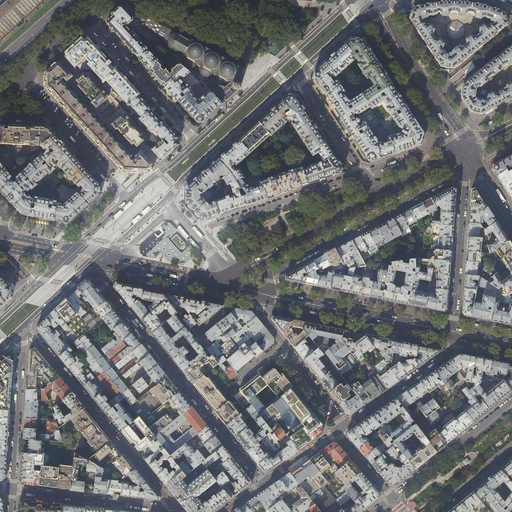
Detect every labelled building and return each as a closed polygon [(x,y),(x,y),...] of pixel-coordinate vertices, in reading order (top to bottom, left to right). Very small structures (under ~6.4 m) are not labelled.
[(436,2),(414,7),(410,18),(435,58),(441,66),(449,68),(453,68),(458,64),(507,24),(506,14),(505,12),(494,8),(490,6),(486,5),(476,3),(472,2),(467,2),(458,1),(456,1),(454,1),(449,1),(440,1),(436,2)] [(129,48),(135,55),(139,51),(122,32),(131,24),(130,20),(117,9),(110,15),(107,25),(113,32),(129,48)] [(139,18),(141,29),(143,29),(146,29),(168,47),(171,49),(182,55),(181,56),(184,58),(184,59),(184,61),(184,62),(184,63),(184,64),(185,65),(186,66),(187,67),(188,67),(189,68),(190,68),(192,68),(193,67),(194,67),(196,66),(196,65),(201,67),(200,68),(200,70),(200,71),(200,72),(201,74),(202,75),(203,76),(205,77),(206,77),(207,77),(208,77),(209,77),(210,76),(211,75),(212,74),(217,77),(216,78),(216,80),(217,82),(217,83),(218,83),(218,84),(219,85),(220,85),(220,86),(221,86),(222,86),(223,86),(224,86),(225,86),(226,86),(227,85),(228,84),(229,83),(229,82),(230,83),(231,82),(233,83),(232,86),(234,88),(236,90),(239,89),(240,88),(241,86),(241,85),(243,78),(244,71),(244,69),(241,68),(242,67),(240,65),(239,67),(238,66),(223,58),(224,58),(223,57),(224,56),(221,55),(221,56),(220,56),(210,50),(209,50),(210,49),(208,47),(207,48),(206,48),(191,39),(149,14),(139,16),(139,18)] [(135,29),(141,29),(139,18),(130,20),(131,24),(134,24),(135,29)] [(353,58),(355,57),(359,63),(357,64),(362,71),(371,65),(372,67),(379,63),(371,50),(363,39),(357,38),(351,37),(348,40),(344,44),(352,52),(350,54),(353,58)] [(160,158),(163,159),(174,148),(178,145),(175,142),(178,139),(171,130),(163,121),(161,123),(153,115),(149,110),(151,108),(134,89),(116,70),(114,71),(109,67),(102,59),(104,57),(97,49),(88,40),(85,43),(82,40),(67,53),(67,57),(75,65),(85,56),(94,65),(92,67),(104,80),(106,79),(142,117),(140,118),(152,132),(154,130),(162,140),(152,149),(160,158)] [(353,59),(353,58),(350,54),(352,52),(344,44),(335,52),(324,62),(337,76),(353,61),(353,60),(354,60),(354,59),(353,59)] [(511,44),(471,79),(465,83),(463,85),(461,97),(470,111),(482,114),(484,113),(498,105),(511,97),(511,44)] [(139,51),(135,55),(142,63),(150,71),(159,62),(144,46),(139,51)] [(441,66),(435,58),(433,59),(440,69),(449,70),(449,68),(441,66)] [(123,171),(148,172),(153,168),(153,164),(145,155),(141,150),(134,156),(136,158),(137,158),(138,159),(135,161),(129,154),(126,156),(124,154),(127,152),(117,141),(114,143),(113,141),(115,139),(108,131),(105,133),(104,132),(106,129),(99,121),(96,124),(95,122),(97,120),(90,112),(88,114),(86,112),(89,110),(82,102),(79,105),(77,103),(80,100),(70,89),(67,92),(65,90),(68,88),(62,81),(59,83),(56,80),(60,76),(60,77),(61,77),(62,76),(67,82),(73,76),(69,72),(64,66),(61,63),(57,62),(52,67),(45,73),(45,86),(56,98),(77,120),(95,140),(115,162),(123,171)] [(168,72),(159,62),(150,71),(157,78),(164,86),(184,68),(179,63),(168,72)] [(335,78),(337,76),(324,62),(319,67),(314,71),(313,77),(326,97),(333,92),(332,91),(341,85),(339,81),(338,82),(337,80),(335,80),(332,81),(330,78),(332,77),(333,77),(335,78)] [(371,65),(362,71),(369,82),(371,81),(374,85),(361,93),(367,101),(393,84),(385,72),(379,63),(372,67),(371,65)] [(190,72),(184,68),(164,86),(171,94),(179,102),(183,98),(180,95),(182,93),(185,96),(191,91),(192,90),(186,83),(183,86),(181,84),(183,83),(181,81),(178,83),(177,82),(177,80),(182,78),(183,79),(190,72)] [(93,105),(96,108),(108,97),(105,93),(106,93),(104,91),(103,92),(88,76),(87,78),(83,74),(76,81),(79,85),(78,86),(92,102),(91,103),(93,105)] [(218,84),(218,83),(210,90),(222,104),(239,89),(236,90),(234,88),(232,86),(233,83),(231,82),(230,83),(229,82),(229,83),(228,84),(227,85),(226,86),(225,86),(224,86),(223,86),(222,86),(221,86),(220,86),(220,85),(219,85),(218,84)] [(393,84),(367,101),(371,107),(372,109),(384,101),(387,107),(386,108),(391,115),(395,112),(399,110),(406,105),(401,96),(393,84)] [(347,93),(341,85),(332,91),(333,92),(326,97),(340,118),(367,101),(361,93),(349,101),(345,95),(347,93)] [(199,99),(191,91),(185,96),(183,98),(179,102),(189,113),(197,122),(203,122),(215,111),(222,104),(210,90),(203,96),(204,97),(205,97),(201,100),(200,100),(199,100),(199,99)] [(287,109),(288,109),(289,111),(285,113),(286,119),(287,118),(290,119),(292,122),(291,123),(296,131),(312,121),(303,107),(295,95),(289,94),(282,100),(286,105),(289,108),(287,109)] [(284,111),(288,109),(287,109),(289,108),(286,105),(282,100),(271,111),(259,122),(271,134),(272,135),(287,122),(286,119),(285,113),(284,111)] [(359,114),(371,107),(367,101),(340,118),(354,139),(370,129),(364,120),(362,121),(362,124),(360,125),(357,124),(356,123),(359,121),(359,120),(359,119),(354,119),(353,118),(353,115),(355,114),(359,114)] [(395,154),(402,151),(414,147),(421,145),(425,133),(406,105),(399,110),(401,114),(398,115),(395,112),(391,115),(390,115),(398,127),(402,129),(402,130),(401,132),(400,132),(389,135),(389,136),(392,142),(395,140),(397,144),(393,146),(395,154)] [(133,143),(137,146),(144,140),(141,136),(142,135),(128,119),(129,118),(127,116),(124,113),(112,124),(116,129),(118,128),(132,144),(133,143)] [(312,121),(296,131),(310,152),(326,142),(319,132),(312,121)] [(250,153),(271,134),(259,122),(249,131),(239,140),(250,153)] [(10,126),(5,125),(4,144),(30,146),(31,126),(17,126),(10,126)] [(49,127),(31,126),(30,146),(40,146),(40,144),(40,145),(41,146),(55,134),(52,130),(49,127)] [(379,143),(370,129),(354,139),(368,160),(373,161),(374,161),(381,159),(377,145),(378,143),(379,143)] [(55,134),(41,146),(45,150),(46,149),(48,150),(43,154),(41,154),(39,156),(52,171),(55,169),(54,167),(57,166),(57,164),(55,163),(57,162),(56,160),(59,160),(59,161),(58,162),(60,163),(59,164),(59,166),(61,168),(75,156),(65,144),(63,142),(62,141),(61,141),(55,134)] [(393,146),(392,142),(389,136),(387,136),(388,139),(381,142),(379,143),(378,143),(377,145),(381,159),(389,156),(395,154),(393,146)] [(251,153),(250,153),(239,140),(229,149),(218,159),(232,173),(236,180),(244,176),(239,168),(237,170),(234,166),(236,164),(237,165),(251,153)] [(326,142),(310,152),(313,157),(316,155),(317,158),(319,158),(321,158),(322,161),(315,164),(315,163),(310,165),(310,166),(303,169),(308,184),(325,178),(340,173),(342,167),(329,147),(326,142)] [(511,154),(504,159),(503,159),(493,165),(492,168),(497,176),(510,167),(511,165),(511,154)] [(49,174),(52,171),(39,156),(16,177),(16,179),(17,180),(15,181),(15,182),(14,181),(13,180),(12,179),(11,179),(13,177),(8,171),(0,178),(0,190),(12,203),(19,211),(22,214),(30,216),(34,199),(29,194),(27,196),(26,194),(26,193),(25,192),(26,191),(27,190),(28,192),(31,189),(32,190),(38,184),(37,183),(48,173),(49,174)] [(75,156),(61,168),(76,185),(90,172),(82,163),(75,156)] [(491,161),(493,165),(503,159),(501,156),(491,161)] [(214,163),(208,168),(212,173),(214,171),(219,177),(221,175),(223,175),(225,177),(223,178),(227,186),(230,184),(236,180),(232,173),(218,159),(214,163)] [(302,167),(261,181),(267,198),(298,188),(308,184),(303,169),(302,167)] [(511,169),(510,167),(497,176),(511,199),(511,169)] [(212,173),(208,168),(203,172),(198,178),(208,189),(217,180),(218,180),(218,179),(218,178),(219,178),(219,177),(214,171),(212,173)] [(90,172),(76,185),(79,188),(81,187),(82,189),(83,188),(83,189),(83,190),(81,191),(78,194),(89,206),(95,200),(100,196),(100,183),(100,182),(99,181),(97,179),(90,172)] [(245,178),(244,176),(236,180),(241,189),(242,188),(247,194),(245,195),(243,196),(246,206),(257,202),(267,198),(261,181),(258,182),(260,185),(251,188),(250,185),(248,184),(246,185),(243,180),(245,178)] [(202,194),(208,189),(198,178),(190,184),(185,189),(185,201),(195,213),(206,202),(206,201),(203,197),(201,197),(200,198),(198,196),(199,194),(200,193),(201,194),(202,194)] [(236,180),(230,184),(232,187),(232,189),(234,194),(234,193),(235,195),(230,197),(229,196),(215,201),(220,215),(233,210),(246,206),(243,196),(242,197),(239,189),(241,189),(236,180)] [(441,192),(431,198),(435,207),(438,205),(441,209),(440,213),(454,213),(456,188),(453,186),(441,192)] [(471,189),(470,206),(478,206),(484,202),(475,188),(471,189)] [(65,203),(58,202),(54,221),(62,222),(70,224),(71,223),(75,219),(79,215),(81,214),(82,212),(89,206),(78,194),(77,192),(67,201),(68,202),(66,204),(65,203)] [(34,197),(34,199),(30,216),(31,216),(43,218),(50,220),(54,221),(58,202),(57,200),(35,196),(34,197)] [(426,200),(422,202),(428,214),(432,212),(435,213),(436,216),(437,214),(438,212),(435,207),(431,198),(426,200)] [(208,204),(206,202),(195,213),(203,221),(210,218),(220,215),(215,201),(213,201),(212,201),(212,202),(211,202),(211,203),(208,204)] [(417,205),(410,209),(416,220),(428,214),(422,202),(417,205)] [(497,221),(484,202),(478,206),(470,206),(469,223),(480,224),(481,221),(479,221),(480,217),(482,216),(488,227),(497,221)] [(405,212),(401,214),(409,228),(418,224),(416,220),(410,209),(405,212)] [(440,213),(438,212),(437,214),(440,214),(440,220),(439,221),(433,220),(432,222),(430,224),(453,226),(454,213),(440,213)] [(397,216),(393,218),(403,236),(407,234),(405,230),(409,228),(401,214),(397,216)] [(49,224),(50,220),(43,218),(31,216),(30,221),(49,224)] [(389,220),(385,222),(395,241),(399,239),(399,237),(403,236),(393,218),(389,220)] [(165,221),(159,227),(159,228),(159,229),(161,232),(162,232),(162,233),(161,233),(159,236),(158,236),(157,235),(155,233),(154,233),(153,233),(137,247),(137,248),(137,249),(138,249),(139,250),(139,251),(139,252),(139,253),(139,254),(140,254),(141,256),(142,256),(155,259),(156,258),(160,255),(161,255),(162,255),(168,262),(169,262),(170,262),(173,260),(173,259),(174,259),(175,260),(179,265),(180,265),(181,266),(182,266),(183,266),(184,266),(189,261),(190,260),(191,260),(192,261),(199,269),(200,270),(203,270),(204,270),(205,270),(207,265),(207,264),(199,255),(198,255),(196,255),(195,254),(194,254),(194,253),(194,250),(194,249),(193,249),(191,246),(190,246),(189,247),(182,253),(181,253),(180,252),(169,240),(169,239),(169,238),(176,232),(177,231),(176,230),(169,222),(168,221),(166,221),(165,221)] [(486,228),(484,230),(486,238),(486,240),(488,240),(488,239),(489,239),(489,238),(489,237),(489,236),(489,235),(488,235),(487,234),(492,231),(497,239),(496,240),(495,241),(488,246),(489,250),(490,253),(509,240),(497,221),(488,227),(486,228)] [(380,225),(377,227),(385,243),(386,245),(389,243),(390,244),(391,244),(391,243),(395,241),(385,222),(380,225)] [(480,224),(469,223),(468,237),(480,238),(480,230),(483,228),(482,228),(480,224)] [(453,237),(453,226),(430,224),(428,228),(430,228),(430,230),(431,230),(432,230),(431,235),(439,236),(453,237)] [(372,229),(368,231),(377,248),(382,245),(385,243),(377,227),(372,229)] [(364,234),(360,236),(371,256),(379,252),(377,248),(368,231),(364,234)] [(356,238),(352,240),(362,261),(371,256),(360,236),(356,238)] [(451,251),(453,237),(439,236),(437,250),(451,251)] [(480,238),(468,237),(466,251),(480,252),(481,241),(482,241),(482,240),(483,240),(484,242),(487,242),(486,240),(486,238),(480,238)] [(407,243),(410,248),(417,244),(414,239),(407,243)] [(345,244),(335,249),(343,265),(354,259),(355,261),(357,264),(359,267),(365,266),(362,261),(352,240),(345,244)] [(511,261),(511,245),(509,240),(490,253),(486,253),(485,252),(487,263),(499,270),(501,269),(511,261)] [(331,251),(324,255),(333,271),(334,271),(344,269),(346,269),(343,265),(335,249),(331,251)] [(451,251),(437,250),(435,249),(435,251),(434,251),(434,253),(435,254),(435,257),(432,257),(430,258),(430,260),(415,259),(415,267),(433,269),(433,267),(434,260),(451,261),(451,251)] [(480,252),(466,251),(466,261),(478,262),(482,262),(483,261),(483,257),(482,256),(481,256),(482,256),(482,252),(480,252)] [(319,257),(313,261),(318,269),(319,272),(319,273),(325,272),(329,271),(333,271),(324,255),(319,257)] [(354,259),(343,265),(346,269),(350,268),(355,267),(359,267),(357,264),(355,265),(353,262),(355,261),(354,259)] [(415,259),(389,262),(388,270),(385,282),(384,287),(382,299),(388,300),(408,304),(415,267),(415,259)] [(448,290),(451,261),(434,260),(433,267),(438,268),(438,272),(436,271),(436,281),(436,289),(448,290)] [(308,263),(303,266),(306,273),(307,276),(305,283),(309,284),(317,286),(319,273),(319,272),(316,273),(315,271),(318,269),(313,261),(308,263)] [(478,262),(466,261),(465,275),(479,276),(482,272),(477,271),(478,266),(479,266),(479,265),(478,265),(478,262)] [(491,277),(493,279),(493,281),(492,282),(491,281),(489,282),(497,288),(498,289),(502,287),(503,287),(501,288),(502,290),(511,283),(511,261),(501,269),(499,270),(491,277)] [(491,277),(499,270),(487,263),(482,272),(479,276),(486,281),(491,277)] [(303,266),(295,271),(288,274),(285,276),(285,280),(294,281),(297,282),(305,283),(307,276),(306,273),(303,266)] [(354,274),(355,267),(350,268),(350,269),(349,270),(348,275),(349,276),(348,277),(343,276),(340,291),(343,291),(350,293),(354,274)] [(430,282),(433,269),(415,267),(408,304),(419,306),(422,307),(425,308),(428,295),(428,293),(417,291),(419,281),(420,279),(430,282)] [(373,281),(370,297),(378,298),(382,299),(384,287),(384,286),(384,284),(382,284),(382,285),(381,285),(381,284),(381,283),(382,283),(382,282),(383,282),(385,282),(388,270),(380,268),(379,270),(377,277),(378,277),(377,282),(373,281)] [(344,269),(334,271),(330,289),(333,289),(340,291),(343,276),(344,269)] [(334,271),(333,271),(329,271),(328,274),(327,276),(327,275),(326,275),(325,275),(324,275),(324,274),(325,272),(319,273),(317,286),(323,287),(330,289),(334,271)] [(365,271),(363,277),(360,294),(366,296),(370,297),(373,281),(375,273),(365,271)] [(359,275),(354,274),(350,293),(356,294),(360,294),(363,277),(360,276),(360,275),(359,275)] [(0,308),(10,299),(11,287),(4,279),(0,275),(0,308)] [(479,276),(465,275),(464,288),(476,289),(477,287),(477,285),(476,285),(475,284),(475,283),(475,282),(474,282),(474,281),(475,280),(478,280),(479,276)] [(486,281),(479,276),(478,280),(477,285),(477,287),(483,288),(483,290),(484,290),(482,301),(480,302),(474,301),(473,306),(471,317),(475,318),(490,321),(494,301),(497,288),(489,282),(486,281)] [(83,283),(78,287),(71,294),(66,298),(80,317),(86,312),(83,308),(85,307),(85,306),(85,305),(80,298),(81,297),(83,298),(84,299),(84,300),(85,300),(85,301),(86,301),(87,301),(88,301),(91,304),(90,304),(91,306),(92,305),(95,309),(106,300),(98,290),(90,280),(86,280),(84,282),(83,283)] [(511,283),(502,290),(501,290),(507,294),(511,290),(511,283)] [(134,287),(119,284),(117,284),(115,287),(125,299),(131,307),(141,298),(143,289),(138,288),(134,287)] [(476,289),(464,288),(462,312),(464,315),(467,316),(471,317),(473,306),(471,305),(471,304),(472,302),(472,301),(471,300),(472,299),(472,298),(474,299),(476,289)] [(501,290),(498,289),(497,288),(494,301),(499,301),(499,302),(510,304),(511,304),(511,297),(507,294),(501,290)] [(149,291),(143,289),(141,298),(142,299),(145,300),(146,302),(148,302),(148,300),(153,301),(153,303),(148,307),(152,311),(164,301),(165,300),(167,299),(161,293),(158,292),(152,291),(149,291)] [(447,309),(448,290),(436,289),(435,294),(437,297),(436,297),(435,297),(432,296),(428,295),(425,308),(429,308),(433,309),(443,311),(444,311),(447,309)] [(170,295),(161,293),(167,299),(177,313),(178,314),(181,312),(177,308),(179,306),(180,305),(183,309),(184,308),(174,296),(170,295)] [(181,297),(174,296),(184,308),(186,310),(189,314),(197,323),(199,326),(201,324),(194,316),(193,316),(189,311),(190,311),(196,312),(197,314),(204,308),(211,303),(200,301),(199,301),(181,297)] [(58,306),(55,309),(69,328),(72,331),(78,339),(84,334),(90,329),(82,319),(80,317),(66,298),(60,304),(58,306)] [(146,303),(142,299),(141,298),(131,307),(138,316),(141,320),(150,313),(151,312),(152,311),(148,307),(146,309),(143,305),(146,303)] [(177,313),(167,299),(165,300),(167,303),(166,303),(164,301),(152,311),(151,312),(153,314),(152,316),(150,313),(141,320),(148,328),(152,333),(162,325),(164,323),(165,322),(164,320),(161,322),(156,316),(163,310),(164,308),(164,309),(165,309),(166,310),(167,310),(167,309),(168,309),(169,310),(168,311),(172,316),(177,313)] [(106,300),(95,309),(99,314),(97,315),(98,316),(94,319),(89,313),(82,319),(90,329),(103,319),(114,310),(110,305),(106,300)] [(499,301),(494,301),(490,321),(500,323),(510,325),(511,315),(511,304),(510,304),(509,309),(508,311),(504,310),(504,309),(500,308),(500,309),(498,309),(498,307),(499,302),(499,301)] [(212,303),(211,303),(204,308),(205,310),(198,315),(199,317),(198,318),(196,315),(194,316),(201,324),(223,306),(223,305),(222,305),(214,304),(212,303)] [(242,328),(256,316),(252,311),(244,309),(236,308),(231,312),(242,328)] [(49,314),(46,317),(51,325),(54,328),(60,324),(65,330),(67,328),(68,329),(69,328),(55,309),(49,314)] [(114,310),(103,319),(112,330),(123,321),(118,315),(114,310)] [(228,314),(224,318),(236,333),(242,328),(231,312),(228,314)] [(179,315),(178,314),(177,313),(172,316),(167,321),(177,334),(188,326),(182,319),(179,315)] [(184,318),(182,319),(188,326),(190,329),(193,326),(197,323),(189,314),(188,315),(190,317),(189,318),(187,315),(186,315),(185,315),(184,315),(184,316),(184,317),(186,320),(184,318)] [(275,325),(281,331),(294,320),(288,318),(273,315),(271,319),(275,325)] [(244,342),(246,341),(251,337),(259,330),(264,326),(256,316),(242,328),(236,333),(230,338),(232,341),(234,340),(237,344),(236,345),(238,348),(239,347),(244,342)] [(49,327),(51,325),(46,317),(41,322),(37,326),(37,329),(41,335),(49,344),(60,335),(56,331),(54,333),(52,330),(53,329),(51,327),(50,327),(50,328),(49,327)] [(218,323),(216,324),(222,333),(225,331),(226,332),(227,331),(226,330),(227,329),(229,331),(224,336),(228,340),(230,338),(236,333),(224,318),(218,323)] [(297,320),(294,320),(281,331),(287,340),(294,348),(304,339),(309,336),(303,328),(304,322),(297,320)] [(123,321),(112,330),(112,332),(118,339),(115,342),(113,340),(101,349),(105,353),(103,354),(104,356),(105,354),(132,333),(128,327),(123,321)] [(326,355),(331,360),(329,362),(331,364),(335,368),(338,372),(341,376),(352,368),(344,357),(351,352),(342,340),(344,330),(328,326),(304,322),(303,328),(309,336),(312,339),(316,337),(317,335),(324,337),(323,344),(318,347),(318,348),(324,355),(325,356),(326,355)] [(224,336),(222,333),(216,324),(205,333),(217,349),(228,340),(224,336)] [(166,330),(162,325),(152,333),(158,340),(162,346),(176,335),(175,333),(174,335),(173,334),(171,336),(168,333),(167,332),(166,333),(165,332),(166,331),(166,330)] [(192,331),(190,329),(188,326),(177,334),(176,335),(162,346),(173,359),(186,348),(184,346),(183,346),(179,349),(174,342),(183,335),(191,345),(198,339),(192,331)] [(271,334),(264,326),(259,330),(263,335),(265,338),(271,345),(274,342),(274,339),(271,334)] [(257,341),(263,335),(259,330),(251,337),(255,342),(263,351),(265,349),(271,345),(265,338),(262,340),(264,342),(260,345),(257,341)] [(350,331),(344,330),(342,340),(351,352),(357,361),(359,360),(360,360),(362,358),(362,357),(363,357),(363,354),(368,350),(370,352),(375,348),(365,335),(354,343),(353,342),(352,342),(353,339),(349,339),(350,331)] [(78,339),(72,331),(66,335),(91,365),(89,366),(93,371),(98,367),(99,368),(98,369),(101,373),(104,371),(96,362),(88,350),(87,351),(78,339)] [(138,340),(132,333),(105,354),(109,359),(126,345),(125,344),(127,343),(129,346),(127,348),(118,355),(119,355),(112,361),(115,366),(116,365),(141,344),(138,340)] [(198,339),(209,352),(212,356),(212,355),(214,354),(217,357),(221,353),(217,349),(205,333),(203,335),(200,337),(198,339)] [(84,334),(78,339),(87,351),(88,350),(94,345),(84,334)] [(366,334),(365,335),(375,348),(375,349),(376,347),(379,347),(381,337),(373,335),(366,334)] [(63,339),(60,335),(49,344),(51,347),(54,350),(59,356),(70,347),(68,346),(66,348),(60,341),(63,339)] [(383,337),(381,337),(379,347),(378,349),(376,350),(383,360),(385,362),(388,348),(388,346),(389,339),(383,337)] [(209,352),(198,339),(191,345),(198,354),(190,362),(185,356),(189,352),(189,351),(186,348),(173,359),(176,364),(183,372),(209,352)] [(307,342),(304,339),(294,348),(299,354),(304,360),(314,351),(312,349),(310,350),(309,348),(305,344),(307,342)] [(395,340),(389,339),(388,346),(391,346),(391,349),(388,348),(385,362),(386,364),(391,363),(393,354),(394,354),(395,354),(395,353),(400,354),(402,341),(395,340)] [(249,346),(246,341),(244,342),(255,356),(256,357),(258,355),(263,351),(255,342),(251,346),(249,346)] [(410,343),(402,341),(400,354),(399,362),(404,361),(404,356),(407,357),(407,354),(408,354),(409,354),(409,355),(412,356),(411,358),(411,360),(416,359),(416,357),(417,353),(418,344),(410,343)] [(244,342),(239,347),(240,348),(226,359),(231,366),(236,372),(250,360),(255,356),(244,342)] [(41,355),(32,343),(28,345),(27,356),(27,360),(28,360),(34,360),(35,360),(37,358),(41,355)] [(314,351),(318,348),(318,347),(314,343),(309,348),(310,350),(312,349),(314,351)] [(439,345),(427,343),(427,346),(438,348),(438,351),(439,351),(440,351),(439,347),(439,345)] [(145,349),(141,344),(116,365),(119,369),(133,358),(133,357),(135,355),(139,359),(135,362),(133,364),(130,363),(120,372),(121,373),(123,372),(123,373),(122,374),(123,375),(149,354),(145,349)] [(423,345),(418,344),(417,353),(420,354),(420,355),(420,356),(418,358),(416,357),(416,359),(415,361),(419,366),(429,359),(439,352),(438,351),(438,348),(427,346),(423,345)] [(94,345),(88,350),(96,362),(103,357),(94,345)] [(72,350),(70,347),(59,356),(63,361),(68,367),(79,359),(77,356),(74,358),(70,352),(72,350)] [(318,348),(314,351),(304,360),(306,363),(312,370),(319,380),(335,368),(331,364),(326,368),(319,359),(324,355),(318,348)] [(0,409),(10,410),(11,396),(13,368),(14,352),(10,350),(6,354),(0,359),(0,409)] [(215,358),(212,355),(212,356),(209,352),(183,372),(186,375),(193,384),(204,375),(200,370),(201,366),(202,366),(203,366),(203,365),(203,364),(204,364),(206,364),(208,363),(209,362),(213,368),(218,364),(214,359),(215,358)] [(476,356),(475,356),(471,355),(462,353),(458,354),(454,356),(450,359),(458,371),(464,367),(465,368),(466,368),(467,368),(466,377),(464,379),(466,382),(471,383),(472,374),(474,367),(476,356)] [(153,359),(149,354),(123,375),(122,376),(123,377),(124,377),(126,379),(140,367),(140,366),(139,365),(140,364),(142,364),(143,364),(144,366),(144,369),(147,373),(158,364),(153,359)] [(39,371),(41,370),(49,363),(41,355),(37,358),(38,360),(38,361),(38,362),(38,363),(37,364),(36,364),(35,360),(34,360),(28,360),(28,366),(27,373),(39,371)] [(217,357),(215,358),(214,359),(218,364),(230,379),(233,377),(237,373),(236,372),(231,366),(228,368),(228,369),(227,367),(226,368),(223,365),(223,364),(222,364),(221,363),(226,359),(223,355),(219,359),(217,357)] [(104,356),(103,357),(96,362),(104,371),(106,373),(112,368),(103,358),(105,357),(104,356)] [(486,358),(482,357),(476,356),(474,367),(476,367),(475,374),(472,374),(471,383),(475,383),(474,385),(478,384),(481,383),(483,371),(486,372),(484,382),(485,382),(488,381),(493,359),(486,358)] [(84,365),(79,359),(68,367),(72,372),(76,377),(82,373),(84,371),(81,368),(84,365)] [(416,359),(411,360),(406,361),(407,362),(396,364),(390,369),(399,380),(403,377),(419,366),(415,361),(416,359)] [(442,365),(434,370),(441,380),(448,390),(454,385),(449,378),(449,377),(455,373),(460,381),(464,379),(458,371),(450,359),(442,365)] [(499,361),(493,359),(488,381),(494,380),(495,380),(496,380),(497,379),(497,378),(496,378),(494,376),(494,374),(497,375),(498,372),(499,372),(500,374),(502,374),(502,378),(504,378),(505,377),(506,375),(507,373),(508,363),(502,361),(499,361)] [(386,364),(385,362),(383,360),(373,368),(378,374),(388,387),(388,388),(393,384),(399,380),(390,369),(386,364)] [(49,363),(41,370),(47,376),(46,377),(46,378),(45,378),(45,379),(45,380),(46,381),(40,385),(40,384),(27,382),(26,390),(44,389),(60,377),(49,363)] [(511,363),(508,363),(507,373),(511,373),(511,377),(509,379),(506,375),(505,377),(504,378),(502,378),(511,391),(511,390),(511,363)] [(158,364),(147,373),(144,376),(145,378),(148,375),(149,374),(157,385),(167,376),(163,370),(158,364)] [(276,367),(262,377),(279,398),(292,387),(293,386),(283,375),(281,372),(281,373),(276,367)] [(112,368),(106,373),(113,383),(119,378),(112,368)] [(338,372),(335,368),(319,380),(325,387),(329,392),(331,391),(340,384),(342,382),(340,380),(338,382),(335,379),(334,379),(333,378),(333,377),(332,376),(333,375),(334,376),(338,372)] [(427,376),(420,381),(428,391),(429,393),(438,386),(440,389),(443,387),(445,390),(447,388),(448,390),(441,380),(434,370),(427,376)] [(106,373),(104,371),(101,373),(95,378),(98,382),(100,384),(104,390),(111,399),(109,401),(110,402),(108,403),(106,401),(108,400),(108,399),(106,396),(104,396),(101,392),(94,398),(97,402),(106,413),(113,407),(115,406),(119,402),(125,398),(122,394),(113,383),(106,373)] [(85,377),(82,373),(76,377),(80,381),(84,386),(94,377),(90,373),(85,377)] [(239,390),(240,391),(251,405),(268,426),(275,420),(290,408),(302,398),(293,386),(292,387),(279,398),(262,377),(259,374),(243,386),(239,389),(239,390)] [(378,374),(370,379),(379,393),(380,393),(380,392),(384,389),(386,388),(388,387),(378,374)] [(207,378),(204,375),(193,384),(209,404),(215,411),(228,401),(209,377),(207,378)] [(167,376),(157,385),(149,391),(142,396),(137,401),(131,406),(137,414),(139,417),(143,421),(169,400),(179,391),(171,380),(167,376)] [(313,400),(320,395),(305,376),(298,381),(313,400)] [(60,377),(44,389),(46,395),(49,393),(47,392),(51,388),(53,389),(62,400),(72,392),(64,382),(60,377)] [(95,378),(94,377),(84,386),(89,392),(94,398),(101,392),(104,390),(100,384),(97,386),(96,384),(98,382),(95,378)] [(133,385),(140,393),(149,386),(142,377),(133,385)] [(356,377),(347,383),(352,389),(353,390),(354,392),(364,405),(371,400),(361,386),(359,384),(360,383),(356,377)] [(119,378),(113,383),(122,394),(128,389),(119,378)] [(502,378),(497,379),(496,380),(499,383),(491,390),(500,401),(505,396),(511,391),(502,378)] [(370,379),(361,386),(371,400),(374,398),(380,394),(379,393),(370,379)] [(417,383),(406,390),(414,401),(421,396),(422,398),(427,394),(426,393),(428,391),(420,381),(417,383)] [(491,390),(485,382),(484,382),(481,383),(488,392),(491,390)] [(343,387),(340,384),(331,391),(336,397),(341,403),(345,400),(352,394),(354,392),(353,390),(349,394),(347,393),(352,389),(347,383),(346,383),(345,384),(346,385),(343,387)] [(484,392),(478,384),(474,385),(474,386),(471,388),(478,396),(480,400),(489,410),(493,406),(500,401),(491,390),(488,392),(487,393),(486,393),(486,392),(485,392),(484,392)] [(475,398),(478,396),(471,388),(470,386),(469,386),(462,391),(469,399),(468,400),(468,401),(468,402),(469,403),(470,403),(470,404),(471,404),(471,405),(464,411),(473,422),(484,414),(489,410),(480,400),(478,401),(475,398)] [(25,401),(38,401),(48,400),(46,395),(44,389),(26,390),(26,395),(25,401)] [(128,389),(122,394),(125,398),(131,406),(137,401),(128,389)] [(401,394),(396,398),(404,409),(407,406),(408,408),(410,411),(411,411),(418,407),(414,401),(406,390),(401,394)] [(179,391),(169,400),(172,404),(173,403),(174,404),(173,405),(175,407),(175,406),(179,410),(178,411),(180,415),(192,406),(189,403),(185,399),(179,391)] [(240,391),(228,401),(215,411),(223,421),(226,425),(241,413),(246,409),(251,405),(240,391)] [(55,420),(58,419),(59,423),(61,423),(63,421),(65,423),(70,419),(84,408),(85,407),(76,396),(72,392),(62,400),(53,407),(55,410),(56,412),(53,413),(55,420)] [(354,392),(352,394),(354,397),(347,402),(345,400),(341,403),(339,404),(346,414),(350,414),(356,410),(364,405),(354,392)] [(306,403),(302,398),(290,408),(301,422),(303,420),(302,418),(304,417),(306,419),(313,412),(306,403)] [(390,402),(384,406),(393,418),(401,412),(403,414),(406,412),(404,409),(396,398),(390,402)] [(437,410),(440,407),(435,401),(433,398),(419,408),(422,412),(424,415),(426,418),(430,415),(428,413),(430,411),(432,414),(435,411),(433,409),(435,408),(437,410)] [(439,398),(435,401),(440,407),(444,404),(439,398)] [(38,401),(25,401),(25,408),(24,428),(35,429),(36,419),(37,419),(38,401)] [(135,421),(119,402),(115,406),(119,411),(118,412),(117,412),(113,407),(106,413),(107,414),(114,422),(121,431),(128,426),(125,422),(125,421),(127,420),(130,424),(135,421)] [(268,426),(251,405),(246,409),(261,428),(257,431),(259,434),(255,438),(254,437),(254,436),(254,435),(242,418),(244,417),(241,413),(226,425),(240,443),(247,451),(258,442),(260,440),(268,433),(267,432),(268,430),(270,432),(272,431),(271,430),(268,426)] [(196,435),(207,426),(195,411),(192,406),(180,415),(173,421),(154,436),(156,438),(158,440),(161,444),(162,445),(163,444),(166,447),(164,449),(170,456),(186,442),(196,435)] [(379,409),(372,414),(383,428),(389,437),(391,439),(395,436),(397,439),(405,433),(399,426),(394,431),(389,425),(387,426),(386,424),(393,418),(384,406),(379,409)] [(84,408),(70,419),(75,425),(74,426),(78,431),(79,430),(88,441),(87,442),(91,447),(92,446),(97,452),(111,440),(98,425),(84,408)] [(9,418),(10,410),(0,409),(0,423),(1,425),(9,426),(9,418)] [(436,410),(435,411),(432,414),(430,415),(426,418),(432,426),(440,419),(441,419),(441,418),(441,417),(436,410)] [(473,422),(464,411),(455,418),(455,417),(443,427),(443,428),(437,433),(446,444),(460,433),(473,422)] [(285,433),(286,434),(290,439),(297,450),(322,433),(322,428),(323,424),(316,415),(313,412),(306,419),(304,417),(302,418),(303,420),(301,422),(285,433)] [(412,419),(406,412),(403,414),(401,415),(406,421),(399,426),(405,433),(413,426),(411,424),(414,421),(412,419)] [(424,415),(422,412),(412,419),(414,421),(414,422),(424,415)] [(167,414),(148,428),(154,435),(154,436),(173,421),(171,419),(169,419),(169,417),(167,414)] [(364,420),(358,424),(365,434),(367,435),(377,427),(380,431),(383,428),(372,414),(364,420)] [(432,426),(426,418),(424,415),(414,422),(415,424),(437,452),(442,447),(446,444),(437,433),(432,426)] [(143,421),(139,417),(138,418),(135,421),(130,424),(128,426),(121,431),(130,443),(138,436),(132,429),(136,425),(144,434),(143,435),(145,438),(137,444),(135,441),(133,442),(136,445),(138,447),(138,448),(140,451),(146,446),(153,440),(154,439),(152,437),(154,435),(148,428),(143,421)] [(57,425),(55,420),(47,420),(47,430),(54,430),(55,425),(57,425)] [(268,426),(271,430),(278,425),(275,420),(268,426)] [(8,433),(9,426),(1,425),(0,423),(0,440),(8,441),(8,433)] [(361,435),(365,434),(358,424),(355,426),(347,432),(347,435),(352,441),(358,449),(369,440),(367,437),(363,436),(362,437),(361,435)] [(397,439),(393,442),(395,444),(397,447),(401,451),(403,453),(415,469),(426,460),(437,452),(415,424),(413,426),(405,433),(397,439)] [(207,426),(196,435),(198,439),(200,437),(202,440),(200,442),(199,441),(197,443),(199,445),(196,448),(197,450),(198,450),(202,446),(215,436),(211,431),(207,426)] [(276,431),(274,433),(279,440),(286,434),(285,433),(281,427),(279,429),(278,428),(275,431),(276,431)] [(36,429),(35,429),(24,428),(23,431),(23,439),(34,440),(45,441),(63,442),(59,430),(54,430),(53,435),(41,434),(40,435),(40,436),(38,436),(38,438),(36,437),(36,429)] [(383,428),(380,431),(377,434),(383,442),(389,437),(383,428)] [(274,433),(272,431),(270,432),(268,433),(260,440),(266,447),(267,447),(270,450),(270,449),(273,453),(275,451),(277,450),(281,447),(283,445),(279,440),(274,433)] [(221,442),(215,436),(202,446),(202,447),(203,447),(204,447),(205,447),(211,455),(223,445),(221,442)] [(393,442),(391,439),(389,437),(383,442),(389,449),(395,444),(393,442)] [(288,458),(298,451),(297,450),(290,439),(288,441),(290,444),(277,454),(277,455),(282,462),(288,458)] [(43,454),(45,441),(34,440),(33,453),(38,454),(43,454)] [(111,440),(97,452),(88,460),(97,465),(99,466),(108,458),(112,464),(113,463),(123,455),(114,444),(111,441),(111,440)] [(155,442),(153,440),(146,446),(152,453),(152,454),(153,454),(152,455),(151,454),(148,457),(147,456),(145,456),(144,457),(144,458),(142,456),(146,461),(149,465),(156,460),(155,458),(157,456),(156,455),(158,453),(161,451),(162,451),(158,446),(161,444),(158,440),(155,442)] [(369,440),(358,449),(361,452),(365,456),(374,449),(371,446),(372,445),(372,446),(373,446),(374,445),(374,444),(372,442),(371,442),(369,440)] [(189,445),(186,442),(170,456),(174,460),(177,458),(178,458),(178,459),(178,458),(179,458),(179,459),(181,457),(181,456),(181,455),(183,453),(187,458),(195,451),(190,445),(189,445)] [(261,445),(258,442),(247,451),(250,454),(257,464),(268,456),(269,455),(264,449),(262,451),(261,449),(264,447),(261,444),(261,445)] [(319,452),(319,453),(328,463),(330,462),(328,460),(333,457),(341,467),(349,461),(350,460),(351,459),(343,450),(336,442),(333,442),(326,447),(319,452)] [(394,449),(397,447),(395,444),(389,449),(386,452),(392,460),(393,461),(397,458),(403,453),(401,451),(398,453),(397,452),(397,451),(397,450),(396,450),(395,450),(394,449)] [(223,445),(211,455),(210,456),(214,461),(221,456),(222,458),(221,459),(222,460),(222,461),(217,464),(218,466),(232,456),(227,450),(223,445)] [(377,447),(374,449),(365,456),(369,461),(371,464),(381,455),(386,452),(385,451),(384,452),(382,451),(381,452),(377,447)] [(158,453),(156,455),(157,456),(159,458),(156,460),(149,465),(157,475),(166,485),(182,471),(178,465),(174,460),(170,456),(164,449),(164,448),(162,451),(161,451),(165,455),(161,458),(160,457),(160,456),(158,453)] [(198,450),(197,450),(195,451),(187,458),(186,459),(194,469),(202,463),(206,459),(198,450)] [(42,464),(43,454),(38,454),(37,457),(32,456),(32,453),(22,453),(21,467),(20,479),(24,483),(31,484),(39,485),(41,472),(37,472),(36,472),(36,474),(32,474),(32,470),(34,470),(34,467),(33,467),(33,463),(42,464)] [(87,464),(88,460),(75,453),(73,466),(70,489),(70,490),(77,491),(84,492),(84,491),(86,475),(83,475),(83,478),(82,478),(82,482),(80,481),(80,476),(78,476),(79,464),(87,464)] [(328,463),(319,453),(315,456),(310,460),(328,482),(324,485),(332,495),(343,486),(359,473),(351,463),(349,461),(341,467),(338,470),(335,472),(330,465),(328,463)] [(403,453),(397,458),(398,459),(399,459),(403,464),(398,469),(397,467),(396,467),(392,462),(379,473),(384,479),(389,484),(395,485),(404,478),(415,469),(403,453)] [(123,455),(113,463),(122,475),(123,476),(121,478),(123,479),(124,478),(126,476),(136,468),(132,464),(124,454),(123,455)] [(269,458),(268,456),(257,464),(261,468),(264,472),(267,473),(275,468),(282,462),(277,455),(273,458),(273,457),(272,457),(271,457),(270,457),(269,457),(269,458)] [(392,462),(393,461),(392,460),(388,464),(386,462),(386,461),(381,455),(371,464),(374,467),(379,473),(392,462)] [(210,456),(206,459),(202,463),(211,474),(213,473),(209,468),(208,469),(207,467),(214,461),(210,456)] [(232,456),(218,466),(219,467),(222,465),(226,470),(228,469),(229,470),(227,471),(229,473),(226,476),(228,478),(231,477),(232,476),(241,468),(237,462),(232,456)] [(293,471),(290,473),(298,484),(300,486),(309,497),(324,485),(328,482),(310,460),(309,459),(304,462),(299,465),(300,466),(293,471)] [(511,459),(507,463),(500,469),(505,475),(507,477),(511,482),(511,459)] [(178,465),(182,471),(186,475),(191,471),(183,461),(178,465)] [(211,474),(202,463),(194,469),(191,471),(186,475),(182,471),(166,485),(172,492),(184,508),(188,511),(192,511),(198,508),(202,504),(200,501),(201,501),(200,499),(203,497),(203,498),(208,493),(208,492),(209,492),(209,491),(209,490),(208,489),(208,488),(217,481),(213,476),(211,474)] [(332,463),(330,465),(335,472),(338,470),(337,468),(337,467),(336,466),(336,467),(334,464),(333,465),(332,463)] [(59,464),(59,467),(57,487),(65,488),(70,489),(73,466),(59,464)] [(59,467),(42,465),(41,471),(41,472),(39,485),(47,486),(57,487),(59,467)] [(110,472),(105,469),(99,466),(97,465),(96,471),(94,492),(98,492),(107,494),(109,479),(110,472)] [(136,468),(126,476),(128,479),(130,477),(133,481),(135,482),(137,483),(139,484),(141,487),(147,482),(140,474),(136,468)] [(226,475),(225,474),(220,468),(217,470),(218,471),(213,476),(217,481),(221,486),(229,480),(228,478),(226,476),(226,475)] [(241,468),(232,476),(234,479),(238,480),(238,481),(234,481),(232,482),(237,489),(240,492),(247,486),(251,484),(251,480),(246,474),(241,468)] [(505,475),(500,469),(496,472),(491,476),(499,485),(501,484),(503,481),(511,492),(508,496),(511,501),(511,500),(511,482),(507,477),(505,479),(503,476),(505,475)] [(364,492),(373,485),(367,478),(361,471),(359,473),(343,486),(354,501),(357,499),(360,496),(364,492)] [(286,474),(280,479),(288,489),(289,490),(298,484),(290,473),(289,472),(286,474)] [(487,479),(482,483),(503,508),(505,506),(507,508),(511,501),(508,496),(505,501),(495,489),(499,485),(491,476),(487,479)] [(123,481),(109,479),(107,494),(114,494),(114,491),(118,491),(121,492),(123,482),(123,481)] [(274,483),(268,487),(278,502),(282,499),(283,498),(281,496),(282,495),(281,493),(288,489),(280,479),(274,483)] [(128,482),(123,482),(121,492),(121,495),(124,496),(128,496),(138,497),(139,491),(139,489),(141,488),(141,487),(139,484),(137,483),(135,485),(134,484),(134,483),(131,482),(131,485),(129,485),(128,482)] [(147,482),(141,487),(141,488),(142,490),(144,490),(143,492),(139,491),(138,497),(148,498),(157,500),(159,496),(151,486),(147,482)] [(477,488),(473,491),(482,502),(485,499),(483,498),(486,496),(498,511),(503,511),(505,510),(503,508),(482,483),(477,488)] [(336,500),(332,495),(324,485),(309,497),(320,511),(318,511),(320,511),(321,511),(336,500)] [(375,487),(373,485),(364,492),(366,495),(365,496),(362,498),(360,496),(357,499),(361,504),(360,505),(365,509),(374,502),(379,498),(379,492),(375,487)] [(223,487),(223,488),(231,498),(234,496),(229,491),(230,490),(227,487),(226,487),(225,486),(223,487)] [(293,510),(309,497),(300,486),(296,490),(301,497),(301,498),(292,505),(293,507),(292,508),(292,509),(293,510)] [(342,509),(343,510),(344,511),(361,511),(365,509),(360,505),(361,504),(357,499),(354,501),(343,486),(332,495),(336,500),(342,509)] [(278,502),(268,487),(263,491),(248,501),(246,503),(252,511),(270,511),(268,509),(278,502)] [(231,498),(223,488),(214,495),(214,494),(212,496),(209,493),(205,497),(207,499),(208,499),(209,499),(206,501),(213,510),(218,507),(231,498)] [(482,502),(473,491),(462,500),(448,511),(449,511),(476,511),(477,511),(477,510),(476,510),(475,509),(478,506),(479,507),(481,506),(483,509),(486,507),(482,502)] [(318,511),(320,511),(309,497),(293,510),(291,511),(290,511),(318,511)] [(61,511),(63,503),(40,500),(24,498),(19,502),(18,511),(61,511)] [(290,511),(291,511),(282,499),(278,502),(268,509),(270,511),(271,511),(276,509),(278,509),(278,511),(290,511)] [(511,500),(511,501),(507,508),(505,510),(503,511),(508,511),(511,507),(511,500)] [(200,510),(198,508),(192,511),(211,511),(213,510),(206,501),(203,504),(205,506),(204,506),(203,506),(200,509),(200,510)] [(73,504),(63,503),(61,511),(84,511),(86,506),(73,504)] [(241,506),(239,508),(241,511),(252,511),(246,503),(241,506)]
